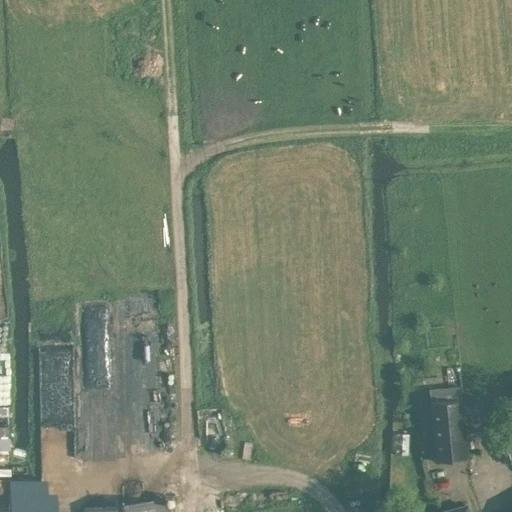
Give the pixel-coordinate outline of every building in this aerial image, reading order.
[(110,397),(109,293),(72,294),(74,446),(84,446),(84,452),(120,451),(119,412),(151,411),(150,309),(139,309),(139,301),(120,302),(121,378),(129,378),(129,397),(110,397)] [(409,342),(420,341),(418,321),(407,321),(409,342)] [(69,409),(68,350),(36,350),(38,410),(69,409)] [(429,384),(436,456),(468,453),(461,381),(429,384)] [(167,511),(166,493),(84,502),(85,511),(167,511)] [(470,511),(467,499),(425,511),(470,511)]
